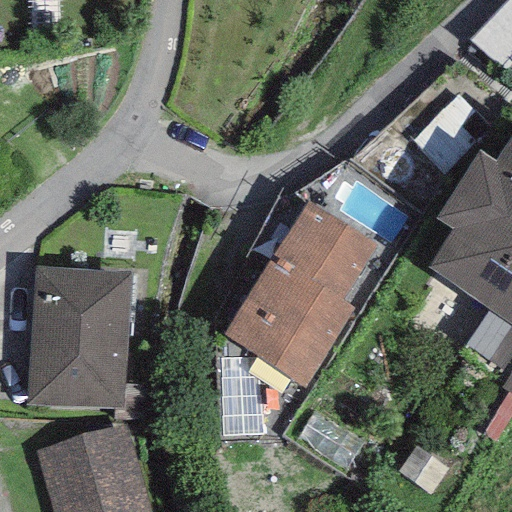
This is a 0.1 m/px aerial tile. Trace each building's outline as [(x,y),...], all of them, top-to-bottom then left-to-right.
[(511,135),(494,162),(479,152),(435,219),(452,230),(426,270),(511,326),(511,135)] [(376,247),(305,203),(271,257),(342,301),(376,247)] [(353,308),(342,301),(271,257),(222,335),(304,386),(353,308)] [(130,272),(34,267),(27,405),(122,410),(130,272)] [(24,467),(39,511),(142,511),(117,435),(24,467)]
